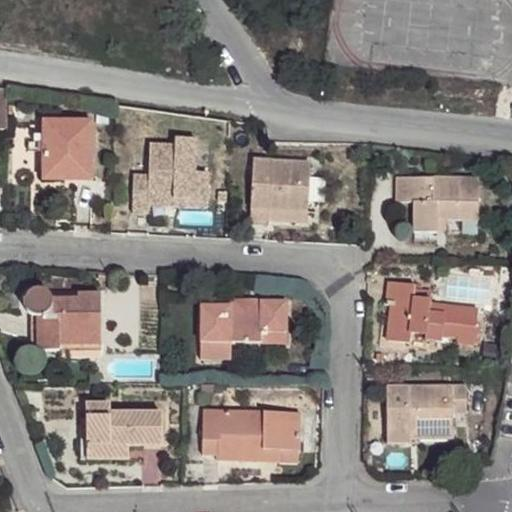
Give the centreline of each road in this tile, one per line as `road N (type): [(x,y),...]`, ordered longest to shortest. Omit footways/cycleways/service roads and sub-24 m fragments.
road 1 (residential): [(0,254),(329,271),(344,288),(344,503)]
road 2 (unclassified): [(511,136),(0,70)]
road 3 (residential): [(0,406),(43,509),(344,503)]
road 4 (residential): [(344,503),(511,503)]
